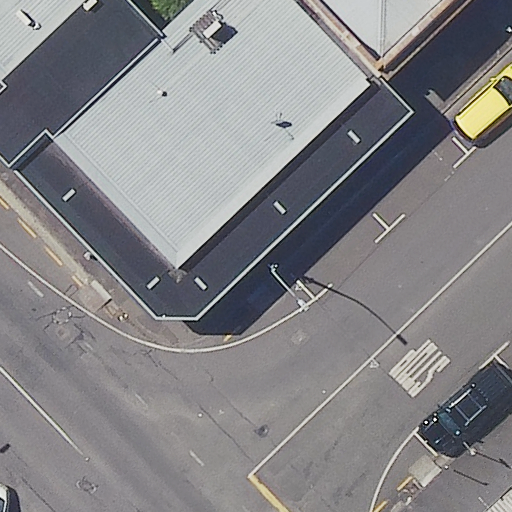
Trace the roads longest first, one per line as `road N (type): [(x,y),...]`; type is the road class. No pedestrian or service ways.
road 1 (unclassified): [(216,511),(511,229)]
road 2 (tertiary): [(136,511),(0,369)]
